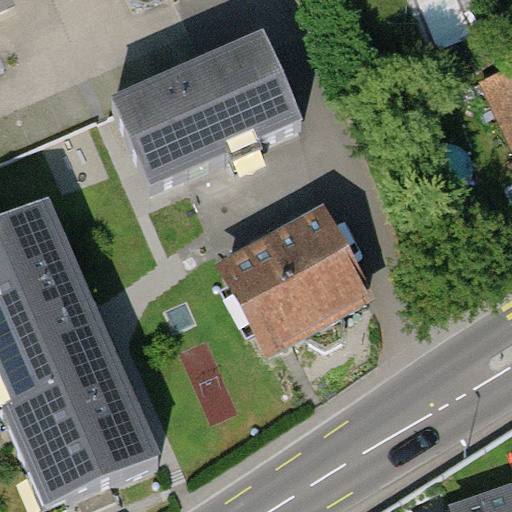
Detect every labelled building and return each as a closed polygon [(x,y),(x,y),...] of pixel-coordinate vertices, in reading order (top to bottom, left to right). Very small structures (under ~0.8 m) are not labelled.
[(0,0),(0,20),(11,15),(3,0),(0,0)] [(322,0),(326,8),(344,0),(322,0)] [(156,202),(309,132),(267,42),(115,113),(156,202)] [(511,71),(478,86),(511,163),(511,71)] [(0,240),(0,415),(41,511),(79,511),(167,474),(56,217),(0,240)] [(269,368),(378,311),(331,220),(222,276),(269,368)] [(511,511),(511,500),(478,511),(511,511)]
